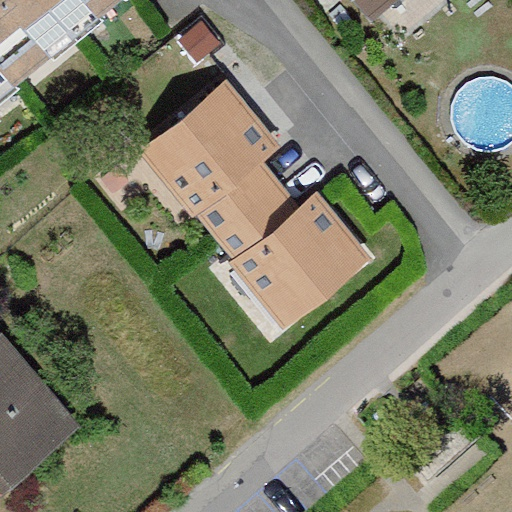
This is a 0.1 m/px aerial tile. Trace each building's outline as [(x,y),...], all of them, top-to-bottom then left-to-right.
[(140,0),(0,0),(0,112),(141,0),(140,0)] [(351,0),(374,27),(407,0),(351,0)] [(199,224),(220,249),(281,198),(264,176),(283,160),(227,94),(141,166),(194,228),(199,224)] [(289,342),(373,271),(317,205),(300,220),(281,198),(220,249),(240,274),(235,279),(289,342)] [(5,354),(0,358),(0,511),(81,442),(5,354)]
